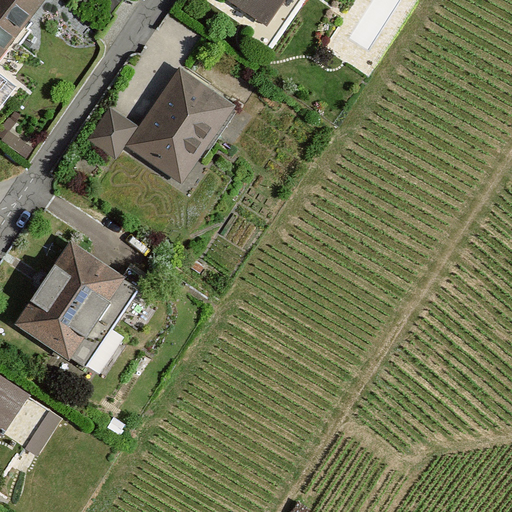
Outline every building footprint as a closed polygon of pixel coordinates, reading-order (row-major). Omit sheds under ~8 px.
[(0,0),(0,72),(47,2),(44,0),(0,0)] [(221,0),(267,26),(284,0),(221,0)] [(179,65),(126,146),(184,186),(235,107),(179,65)] [(89,140),(116,157),(138,123),(111,106),(89,140)] [(73,237),(14,324),(88,373),(142,295),(73,237)] [(0,436),(4,439),(28,394),(0,374),(0,436)]
